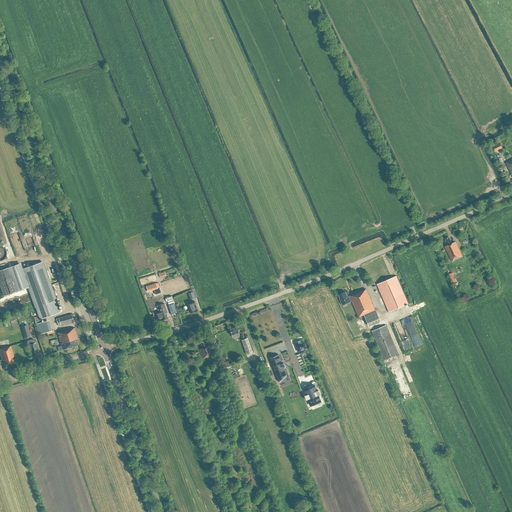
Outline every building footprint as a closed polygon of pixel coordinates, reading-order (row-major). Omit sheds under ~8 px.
[(500,143),(493,147),(495,152),(502,148),(500,143)] [(452,244),(449,237),(445,239),(446,241),(445,241),(447,246),(445,247),(452,261),(462,256),(455,242),(452,244)] [(8,268),(0,270),(0,287),(3,296),(27,288),(35,308),(35,307),(38,316),(39,319),(41,319),(60,312),(55,300),(56,300),(43,261),(23,268),(21,263),(8,268)] [(389,312),(408,304),(396,276),(377,284),(389,312)] [(149,292),(156,289),(155,284),(147,286),(149,292)] [(190,300),(195,298),(197,297),(194,288),(187,291),(190,300)] [(375,310),(366,289),(350,296),(348,297),(345,292),(338,295),(340,298),(340,299),(342,305),(352,301),(359,317),(359,318),(361,317),(360,316),(364,315),(368,326),(381,321),(376,309),(375,310)] [(190,313),(197,311),(194,301),(187,303),(188,306),(190,313)] [(164,303),(157,306),(158,311),(154,312),(157,320),(162,318),(162,320),(167,318),(166,313),(167,313),(164,303)] [(168,306),(171,315),(177,313),(174,304),(168,306)] [(60,325),(74,321),(71,314),(58,318),(60,325)] [(39,334),(46,332),(44,321),(42,322),(35,324),(39,334)] [(227,322),(220,324),(222,330),(229,328),(227,322)] [(25,337),(30,336),(26,324),(21,326),(25,337)] [(398,354),(386,325),(372,331),(384,360),(398,354)] [(237,328),(236,327),(232,328),(232,327),(229,328),(230,329),(229,329),(231,335),(232,337),(235,338),(236,337),(237,338),(239,337),(239,335),(237,331),(240,330),(239,328),(237,328)] [(62,350),(78,345),(76,339),(78,339),(74,328),(57,333),(61,346),(57,347),(59,351),(62,350)] [(246,354),(252,352),(252,351),(248,338),(241,340),(246,354)] [(35,343),(33,339),(27,341),(28,345),(29,345),(31,351),(32,351),(33,355),(38,354),(36,349),(37,349),(36,343),(35,343)] [(295,342),(299,352),(306,349),(302,339),(295,342)] [(206,346),(204,341),(200,342),(201,344),(200,345),(201,348),(199,349),(202,359),(213,355),(210,345),(206,346)] [(14,357),(11,346),(7,347),(7,346),(0,348),(0,352),(2,360),(3,360),(5,366),(14,363),(12,357),(14,357)] [(279,356),(270,360),(277,376),(286,373),(284,368),(285,367),(284,363),(282,364),(279,356)] [(289,374),(279,380),(283,386),(293,380),(289,374)] [(317,391),(315,384),(303,388),(306,395),(305,396),(306,400),(308,400),(310,407),(322,402),(319,395),(320,395),(318,390),(317,391)]
